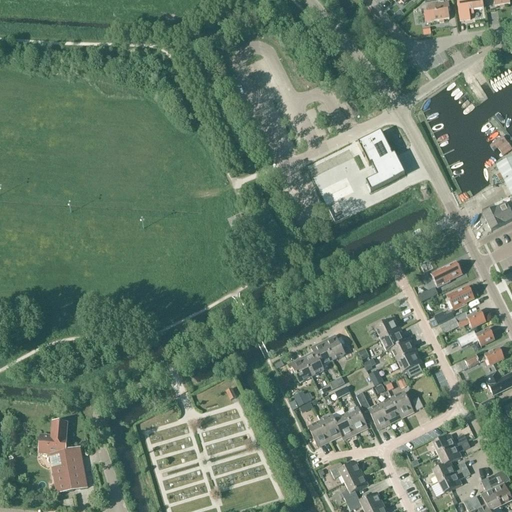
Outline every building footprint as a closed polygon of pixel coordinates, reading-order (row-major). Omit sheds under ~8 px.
[(470,21),(469,16),(474,15),(473,11),(484,10),(482,1),(461,4),(457,4),(460,22),(470,21)] [(434,23),(449,21),(448,13),(450,13),(448,4),(427,8),(428,15),(427,15),(428,23),(434,23)] [(466,85),(477,100),(484,95),(473,80),(466,85)] [(371,194),(405,177),(395,157),(392,158),(391,156),(380,134),(358,145),(369,167),(371,166),(377,178),(366,184),(371,194)] [(495,150),(497,149),(506,142),(502,137),(491,145),(495,150)] [(497,149),(503,157),(511,149),(506,142),(497,149)] [(496,210),(483,217),(491,233),(511,221),(511,159),(496,167),(511,198),(494,206),(496,210)] [(241,215),(227,220),(235,240),(249,234),(241,215)] [(456,264),(430,276),(437,290),(450,284),(449,282),(462,276),(456,264)] [(468,288),(454,295),(454,293),(446,297),(453,312),(467,306),(466,304),(474,300),(468,288)] [(472,330),(485,323),(480,312),(466,319),(467,320),(457,325),(455,320),(440,328),(444,336),(459,328),(460,330),(469,325),(472,330)] [(436,320),(439,326),(452,319),(449,313),(436,320)] [(380,341),(400,331),(394,320),(374,329),(380,341)] [(473,346),(475,344),(478,343),(480,348),(494,341),(489,330),(475,337),(476,338),(471,341),(473,346)] [(386,353),(391,351),(406,343),(400,331),(380,341),(386,353)] [(341,349),(335,337),(323,343),(333,363),(344,357),(345,359),(353,355),(348,346),(341,349)] [(396,362),(416,352),(410,341),(406,343),(391,351),(396,362)] [(333,363),(323,343),(311,349),(313,353),(321,368),(333,363)] [(468,370),(476,366),(486,361),(489,367),(504,360),(499,350),(477,361),(475,357),(464,362),(468,370)] [(418,366),(422,364),(416,352),(396,362),(402,374),(406,372),(409,380),(422,373),(418,366)] [(313,353),(302,359),(312,379),(324,373),(321,368),(313,353)] [(312,379),(302,359),(290,365),(300,384),(312,379)] [(493,398),(511,388),(511,376),(511,375),(500,381),(496,374),(484,380),(493,398)] [(236,385),(231,387),(235,395),(240,393),(236,385)] [(231,390),(226,392),(230,401),(236,399),(231,390)] [(403,394),(392,400),(402,420),(413,414),(403,394)] [(421,408),(428,404),(422,395),(415,399),(421,408)] [(392,400),(380,406),(390,426),(402,420),(392,400)] [(481,406),(484,412),(496,406),(492,400),(481,406)] [(306,406),(307,417),(319,415),(318,404),(306,406)] [(380,406),(368,412),(378,432),(390,426),(380,406)] [(357,410),(346,416),(355,436),(367,430),(357,410)] [(341,437),(343,442),(355,436),(346,416),(334,422),(341,437)] [(330,443),(341,437),(334,422),(332,417),(320,423),(330,443)] [(320,423),(308,429),(318,449),(330,443),(320,423)] [(87,490),(80,449),(65,452),(66,440),(65,440),(66,426),(53,425),(52,437),(41,436),(39,454),(50,458),(57,495),(87,490)] [(450,437),(432,445),(438,457),(467,442),(464,436),(452,442),(450,437)] [(470,449),(467,442),(438,457),(443,468),(450,464),(450,465),(461,459),(459,454),(470,449)] [(344,484),(362,476),(357,464),(344,471),(341,466),(330,471),(334,481),(340,477),(344,484)] [(443,468),(432,473),(438,484),(467,470),(464,464),(453,469),(450,465),(450,464),(443,468)] [(470,476),(467,470),(438,484),(444,496),(461,487),(459,482),(470,476)] [(487,480),(501,509),(511,503),(511,501),(504,485),(510,482),(504,471),(487,480)] [(341,495),(346,504),(357,498),(355,493),(368,487),(362,476),(344,484),(348,492),(341,495)] [(489,511),(494,511),(501,509),(487,480),(481,483),(486,494),(481,496),(486,506),(489,511)] [(353,511),(361,508),(362,511),(371,511),(383,506),(377,495),(360,504),(357,498),(346,504),(349,511),(353,511)] [(476,497),(469,501),(475,511),(489,511),(486,506),(481,509),(476,497)] [(467,511),(475,511),(469,501),(463,504),(467,511)]
